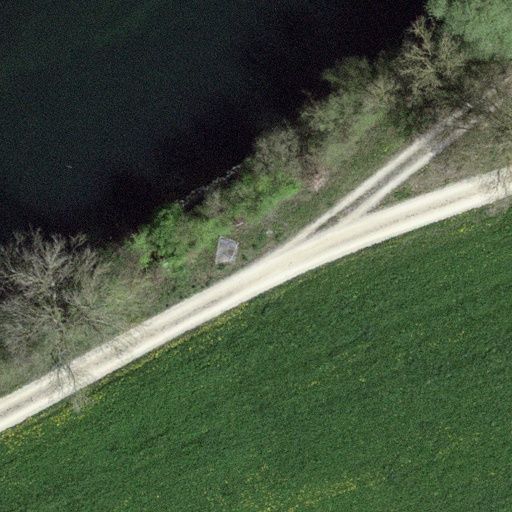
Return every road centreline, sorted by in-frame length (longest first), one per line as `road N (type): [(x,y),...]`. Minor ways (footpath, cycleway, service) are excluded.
road 1 (track): [(0,414),(308,249)]
road 2 (track): [(511,86),(308,249)]
road 3 (track): [(308,249),(511,178)]
